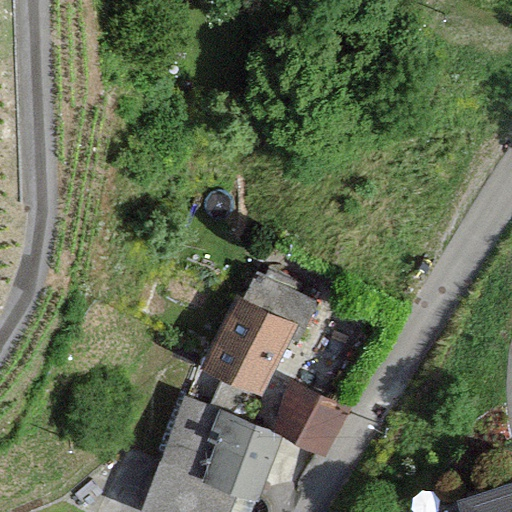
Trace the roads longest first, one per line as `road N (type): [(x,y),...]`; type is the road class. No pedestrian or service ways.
road 1 (residential): [(511,184),(307,511)]
road 2 (residential): [(37,0),(41,220),(24,298),(0,341)]
